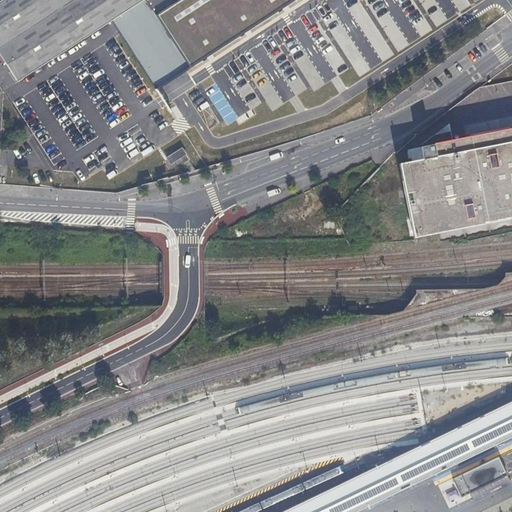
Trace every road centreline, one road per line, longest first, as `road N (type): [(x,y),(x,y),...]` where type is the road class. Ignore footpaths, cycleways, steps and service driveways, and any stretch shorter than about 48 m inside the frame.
road 1 (tertiary): [(511,46),(406,122),(187,207)]
road 2 (unclassified): [(0,418),(173,327),(187,297),(187,207)]
road 3 (tertiary): [(0,204),(187,207)]
